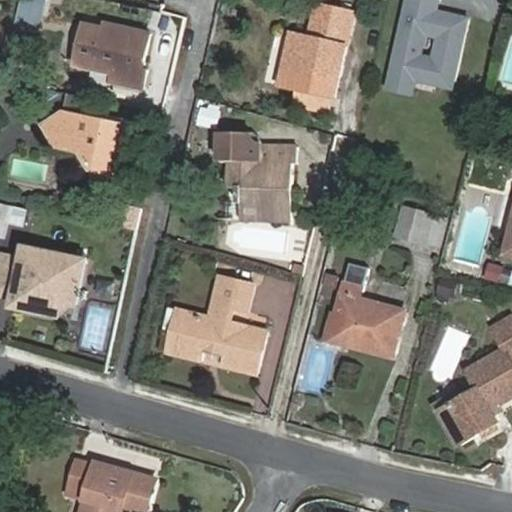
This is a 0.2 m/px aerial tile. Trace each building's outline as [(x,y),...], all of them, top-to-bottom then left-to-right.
[(441,0),(407,0),(391,79),(454,91),(469,18),(439,12),(441,0)] [(341,55),(345,56),(354,16),(318,8),(310,40),(293,37),(285,70),(308,76),(304,94),(301,108),(328,114),(331,100),(334,100),(343,64),(339,63),(341,55)] [(106,32),(87,27),(77,66),(115,75),(113,84),(144,91),(149,73),(143,71),(152,36),(108,25),(106,32)] [(308,76),(285,70),(281,89),(304,94),(308,76)] [(96,173),(118,178),(130,181),(142,132),(63,113),(59,133),(68,135),(64,151),(81,155),(96,173)] [(68,135),(59,133),(44,129),(55,148),(64,151),(68,135)] [(262,207),(261,224),(287,225),(289,166),(295,166),(295,148),(261,147),(261,145),(247,141),(247,135),(216,134),(215,163),(222,163),(222,189),(232,189),(232,206),(262,207)] [(261,136),(247,135),(247,141),(261,145),(261,136)] [(113,200),(118,178),(96,173),(91,195),(113,200)] [(221,222),(261,224),(262,207),(232,206),(232,189),(222,189),(221,222)] [(0,203),(0,234),(7,236),(11,222),(14,207),(0,203)] [(14,207),(11,222),(26,226),(30,211),(14,207)] [(427,243),(434,214),(407,207),(400,236),(427,243)] [(451,219),(434,214),(427,243),(443,248),(451,219)] [(42,311),(40,317),(72,325),(88,263),(25,248),(21,262),(12,300),(10,309),(33,315),(35,309),(42,311)] [(0,260),(0,296),(12,300),(21,262),(1,257),(0,260)] [(397,358),(409,312),(365,301),(373,268),(352,263),(332,342),(397,358)] [(304,268),(291,265),(289,274),(301,277),(304,268)] [(453,297),(456,280),(439,277),(436,295),(453,297)] [(177,312),(171,334),(166,354),(198,362),(200,353),(223,359),(221,368),(256,376),(266,334),(234,326),(238,312),(246,313),(252,287),(219,279),(208,319),(177,312)] [(161,331),(171,334),(177,312),(167,309),(161,331)] [(480,388),(443,409),(463,443),(500,422),(491,407),(511,394),(511,315),(494,326),(505,347),(468,369),(476,381),(480,388)] [(476,381),(439,402),(443,409),(480,388),(476,381)] [(163,476),(102,459),(102,461),(85,456),(77,486),(94,490),(88,511),(127,511),(130,504),(154,510),(163,476)]
